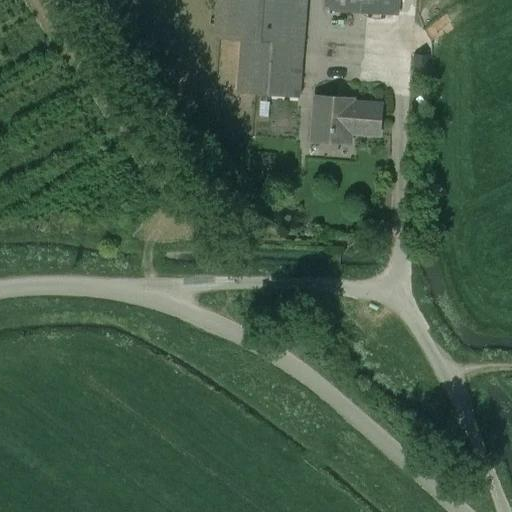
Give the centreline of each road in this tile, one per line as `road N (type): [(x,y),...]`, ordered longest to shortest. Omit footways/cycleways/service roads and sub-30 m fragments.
road 1 (unclassified): [(502,511),(444,367),(390,296),(320,283),(138,291)]
road 2 (unclassified): [(465,511),(411,459),(292,370),(138,291)]
road 3 (unknown): [(406,309),(408,96),(389,62),(324,47),(320,0)]
road 4 (unclassified): [(138,291),(0,295)]
